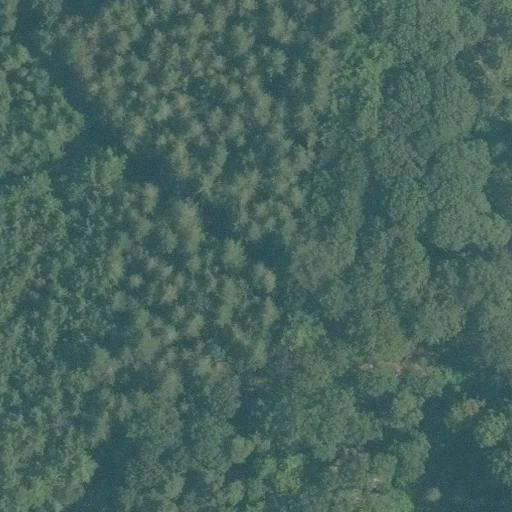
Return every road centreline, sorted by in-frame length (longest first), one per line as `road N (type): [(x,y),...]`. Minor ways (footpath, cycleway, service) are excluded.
road 1 (track): [(355,0),(359,51),(345,181),(291,383)]
road 2 (track): [(291,383),(262,511)]
